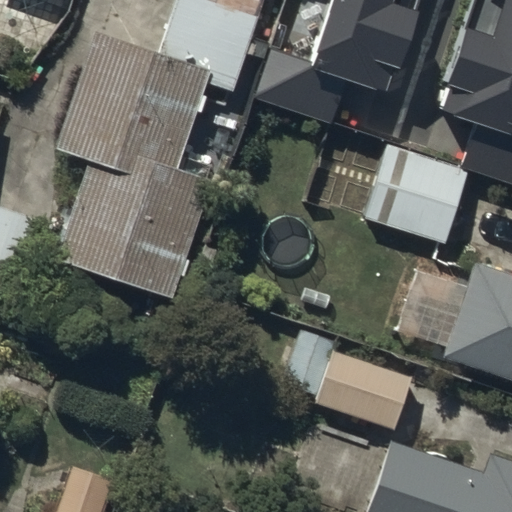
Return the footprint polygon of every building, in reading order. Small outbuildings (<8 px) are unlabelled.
[(167,0),(154,40),(91,20),(54,135),(88,146),(57,244),(170,281),(225,109),(194,99),(202,75),(228,83),(254,0),(167,0)] [(333,0),(312,64),(271,50),(255,96),(332,121),(346,78),(386,91),(416,0),(333,0)] [(511,0),(477,0),(442,105),(481,118),(465,166),(511,181),(511,0)] [(468,173),(388,146),(363,220),(443,247),(468,173)] [(52,215),(0,197),(0,283),(26,292),(52,215)] [(511,260),(472,247),(439,345),(511,370),(511,260)] [(412,377),(332,351),(315,401),(395,427),(412,377)] [(480,457),(385,428),(359,510),(365,511),(511,511),(511,447),(486,440),(480,457)]
